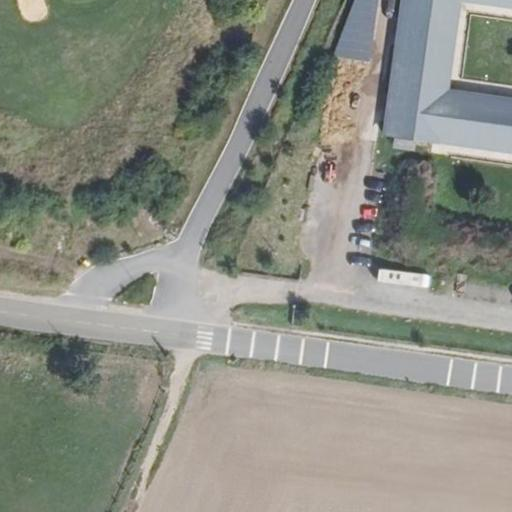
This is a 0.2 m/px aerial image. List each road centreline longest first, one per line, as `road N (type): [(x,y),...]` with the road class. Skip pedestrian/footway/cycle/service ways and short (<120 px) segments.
road 1 (tertiary): [(511,379),(0,306)]
road 2 (track): [(125,511),(204,332)]
